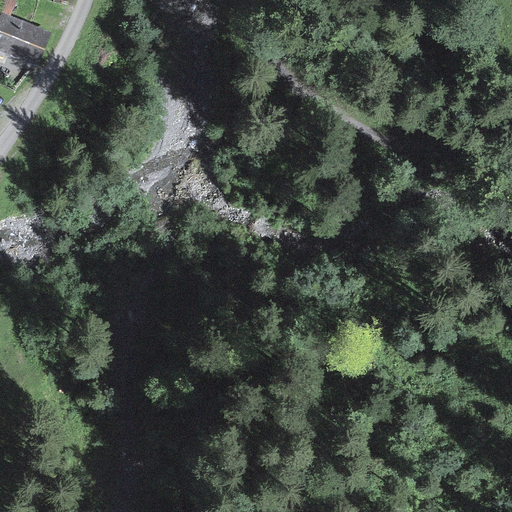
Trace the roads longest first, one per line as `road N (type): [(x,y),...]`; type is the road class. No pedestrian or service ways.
road 1 (track): [(511,172),(464,155),(396,148),(344,126),(297,94),(274,65),(251,0)]
road 2 (unclassified): [(0,150),(53,71),(86,0)]
